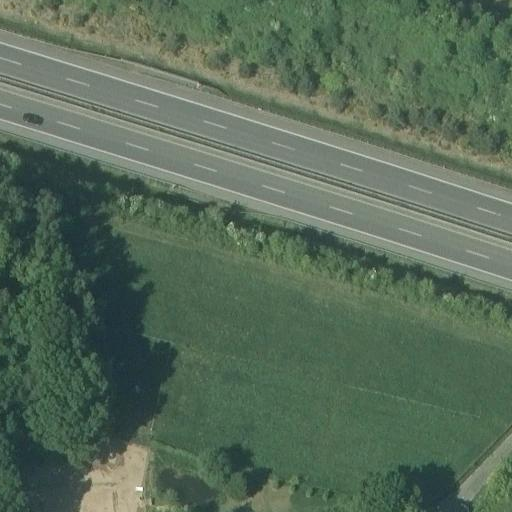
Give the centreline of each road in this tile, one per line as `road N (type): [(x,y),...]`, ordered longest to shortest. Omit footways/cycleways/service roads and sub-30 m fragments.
road 1 (motorway): [(0,99),(511,264)]
road 2 (motorway): [(511,215),(0,53)]
